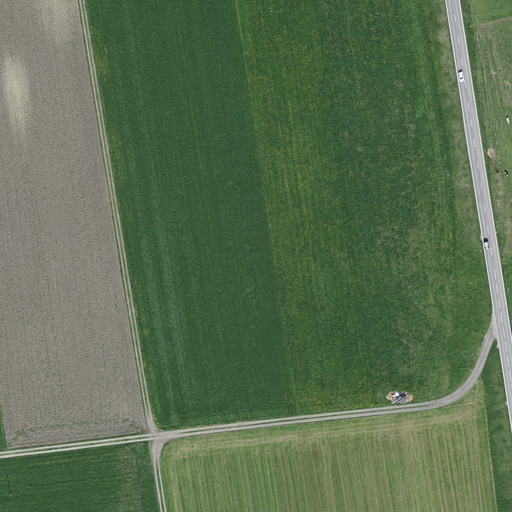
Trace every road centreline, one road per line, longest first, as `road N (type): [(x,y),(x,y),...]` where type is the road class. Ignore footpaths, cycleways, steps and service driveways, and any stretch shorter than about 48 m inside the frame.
road 1 (track): [(501,319),(471,380),(437,404),(0,455)]
road 2 (track): [(80,0),(163,511)]
road 3 (tertiary): [(452,0),(511,388)]
